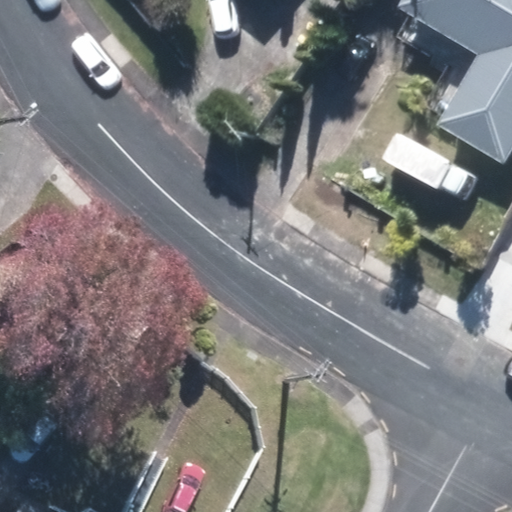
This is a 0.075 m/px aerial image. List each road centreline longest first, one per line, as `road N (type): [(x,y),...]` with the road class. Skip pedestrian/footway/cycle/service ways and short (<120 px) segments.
road 1 (residential): [(487,402),(240,260),(136,168),(3,0)]
road 2 (residential): [(428,511),(487,402)]
